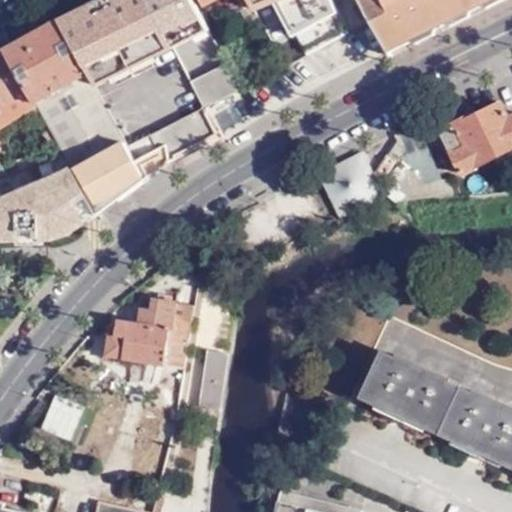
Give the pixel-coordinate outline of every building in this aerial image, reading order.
[(173,49),(148,0),(103,0),(60,22),(89,77),(127,58),(133,69),(173,49)] [(210,30),(193,0),(148,0),(173,49),(210,30)] [(242,0),(251,16),(258,13),(250,0),(201,0),(205,8),(221,0),(242,0)] [(364,1),(363,0),(292,0),(250,0),(258,13),(276,46),(364,1)] [(363,0),(364,1),(374,19),(395,56),(459,23),(505,0),(363,0)] [(60,22),(4,54),(27,93),(36,106),(63,151),(69,162),(85,190),(99,212),(99,213),(170,161),(166,128),(128,148),(118,129),(95,88),(89,77),(60,22)] [(334,79),(318,51),(255,83),(271,113),(334,79)] [(0,56),(0,108),(27,93),(4,54),(0,56)] [(95,88),(133,69),(127,58),(89,77),(95,88)] [(228,64),(191,83),(204,108),(241,89),(228,64)] [(0,127),(36,106),(27,93),(0,108),(0,127)] [(471,114),(442,129),(462,173),(511,149),(511,115),(508,118),(500,103),(473,117),(471,114)] [(204,108),(166,128),(170,161),(218,137),(204,108)] [(430,145),(409,153),(420,183),(441,175),(430,145)] [(340,173),(323,184),(342,216),(385,191),(361,151),(336,166),(340,173)] [(0,240),(48,239),(64,235),(99,212),(85,190),(69,162),(0,195),(0,240)] [(118,321),(115,335),(112,357),(184,370),(194,311),(181,309),(181,302),(153,297),(151,312),(139,311),(136,325),(118,321)] [(106,356),(112,357),(115,335),(109,334),(106,356)] [(200,407),(219,409),(228,355),(207,352),(200,407)] [(384,353),(363,399),(511,467),(511,411),(509,410),(510,407),(494,400),(493,403),(431,375),(433,371),(417,364),(415,367),(384,353)] [(361,511),(362,511),(357,509),(292,494),(294,486),(284,484),(276,511),(361,511)] [(98,498),(95,511),(152,511),(154,508),(98,498)]
